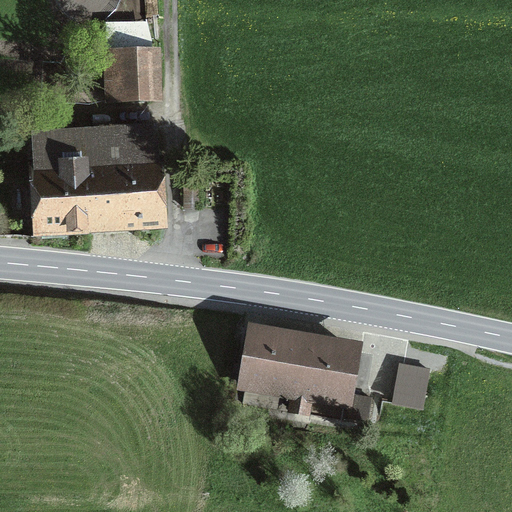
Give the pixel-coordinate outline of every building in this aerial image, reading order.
[(160,54),(109,55),(110,109),(161,108),(160,54)] [(155,125),(25,133),(32,235),(161,227),(155,125)] [(200,177),(185,177),(185,208),(200,208),(200,177)] [(367,356),(253,337),(243,399),(357,417),(367,356)] [(391,400),(423,407),(432,364),(400,357),(391,400)]
